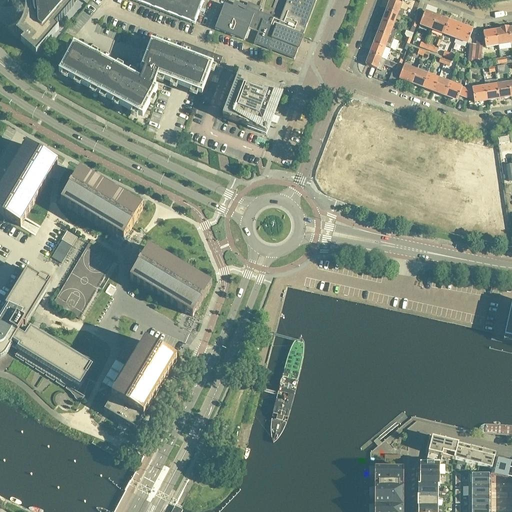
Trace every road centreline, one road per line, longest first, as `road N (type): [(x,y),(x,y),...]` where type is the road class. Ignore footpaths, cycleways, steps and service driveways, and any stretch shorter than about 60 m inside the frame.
road 1 (secondary): [(252,243),(212,359),(132,511)]
road 2 (secondary): [(258,202),(142,151),(0,68)]
road 3 (secondary): [(153,511),(275,252)]
road 4 (secondary): [(0,89),(245,226)]
road 5 (unknown): [(388,134),(387,163),(490,197),(477,158),(410,139)]
road 6 (residential): [(511,115),(463,123),(339,77)]
road 7 (residential): [(511,451),(416,432),(412,511)]
